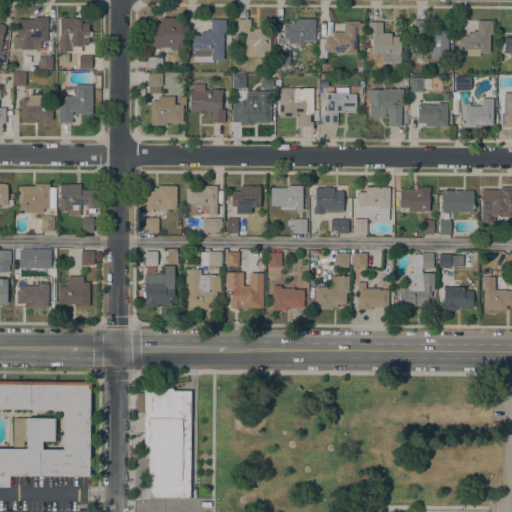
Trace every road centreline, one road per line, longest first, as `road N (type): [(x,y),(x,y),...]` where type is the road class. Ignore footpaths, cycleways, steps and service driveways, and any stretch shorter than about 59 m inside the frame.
road 1 (residential): [(511,156),(0,152)]
road 2 (tertiary): [(114,511),(118,0)]
road 3 (secondary): [(511,352),(227,350)]
